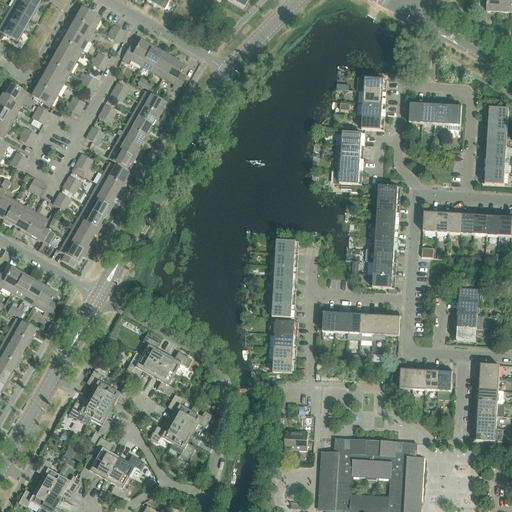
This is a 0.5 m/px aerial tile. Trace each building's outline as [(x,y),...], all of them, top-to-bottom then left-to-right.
[(37,10),(19,0),(15,0),(10,9),(29,20),(33,13),(35,14),(37,10)] [(19,0),(37,10),(40,6),(38,5),(40,0),(19,0)] [(146,0),(147,0),(146,1),(164,11),(169,0),(146,0)] [(229,0),(244,8),(248,0),(229,0)] [(487,0),(486,12),(500,13),(500,0),(487,0)] [(511,0),(500,0),(500,13),(511,13),(511,0)] [(75,15),(73,19),(95,31),(101,19),(82,8),(77,16),(75,15)] [(29,20),(10,9),(4,20),(23,31),(25,32),(27,28),(25,27),(29,20)] [(73,24),(69,31),(88,42),(95,31),(73,19),(71,23),(73,24)] [(23,31),(4,20),(0,26),(0,33),(16,42),(23,31)] [(107,38),(113,42),(120,30),(114,27),(107,38)] [(120,30),(113,42),(119,45),(125,33),(120,30)] [(88,42),(69,31),(65,38),(63,37),(61,41),(82,53),(88,42)] [(82,53),(61,41),(58,45),(60,46),(57,53),(76,64),(82,53)] [(130,61),(141,67),(152,48),(140,42),(134,53),(130,61)] [(141,67),(152,74),(164,52),(160,50),(158,52),(152,48),(141,67)] [(122,61),(128,64),(130,61),(134,53),(128,50),(122,61)] [(152,74),(163,80),(174,61),(167,57),(168,55),(164,52),(152,74)] [(76,64),(57,53),(53,60),(50,59),(48,63),(70,75),(76,64)] [(98,54),(95,60),(107,67),(110,61),(98,54)] [(107,67),(95,60),(92,66),(103,72),(107,67)] [(174,61),(163,80),(174,86),(179,78),(185,67),(174,61)] [(70,75),(48,63),(46,67),(48,68),(44,75),(63,86),(70,75)] [(38,81),(36,84),(57,97),(63,86),(44,75),(40,82),(38,81)] [(86,76),(82,82),(94,89),(97,83),(86,76)] [(174,86),(172,89),(178,92),(184,81),(179,78),(174,86)] [(138,85),(143,88),(147,82),(141,79),(138,85)] [(365,80),(364,93),(386,94),(387,81),(365,80)] [(94,89),(82,82),(79,88),(91,94),(94,89)] [(147,82),(143,88),(149,91),(152,86),(147,82)] [(3,95),(22,106),(28,95),(9,84),(3,95)] [(57,97),(36,84),(33,89),(36,90),(32,97),(51,108),(57,97)] [(117,84),(114,90),(126,97),(129,91),(117,84)] [(126,97),(114,90),(111,96),(122,102),(126,97)] [(145,92),(139,104),(160,116),(162,112),(160,111),(164,103),(145,92)] [(363,105),(385,107),(386,94),(364,93),(359,93),(358,104),(363,105)] [(3,95),(1,94),(0,95),(0,99),(0,108),(15,117),(22,106),(3,95)] [(73,98),(70,104),(82,111),(85,105),(73,98)] [(409,125),(422,125),(424,103),(411,102),(409,125)] [(422,125),(435,126),(436,104),(424,103),(422,125)] [(82,111),(70,104),(67,110),(78,116),(82,111)] [(132,115),(152,126),(155,119),(158,120),(160,116),(139,104),(132,115)] [(436,104),(435,126),(448,127),(449,105),(436,104)] [(363,105),(363,118),(385,119),(385,107),(363,105)] [(449,105),(448,127),(461,128),(462,106),(449,105)] [(105,106),(102,112),(113,119),(116,113),(105,106)] [(0,122),(9,128),(15,117),(0,108),(0,122)] [(38,108),(35,114),(46,120),(50,114),(38,108)] [(487,109),(486,122),(508,124),(509,110),(487,109)] [(113,119),(102,112),(98,118),(110,124),(113,119)] [(46,120),(35,114),(32,119),(43,126),(46,120)] [(152,126),(132,115),(126,126),(147,138),(150,134),(148,133),(152,126)] [(385,119),(363,118),(362,131),(384,132),(385,119)] [(9,128),(0,122),(0,138),(3,140),(9,128)] [(508,124),(486,122),(485,135),(507,136),(508,124)] [(147,138),(126,126),(120,137),(139,148),(143,141),(145,142),(147,138)] [(92,128),(89,134),(101,141),(104,135),(92,128)] [(26,130),(22,135),(34,142),(37,136),(26,130)] [(101,141),(89,134),(86,140),(97,146),(101,141)] [(343,134),(342,147),(364,148),(365,135),(343,134)] [(34,142),(22,135),(19,141),(31,148),(34,142)] [(485,135),(484,147),(506,149),(507,136),(485,135)] [(135,155),(139,148),(120,137),(114,148),(135,160),(137,156),(135,155)] [(8,146),(0,141),(0,156),(2,157),(8,146)] [(342,147),(341,159),(363,161),(364,148),(342,147)] [(484,147),(484,160),(506,161),(506,149),(484,147)] [(135,160),(114,148),(107,159),(126,170),(131,163),(133,164),(135,160)] [(17,154),(13,160),(25,166),(28,161),(17,154)] [(93,162),(81,156),(78,161),(90,168),(93,162)] [(340,172),(362,173),(363,161),(341,159),(340,172)] [(25,166),(13,160),(10,165),(21,172),(25,166)] [(505,174),(506,161),(484,160),(483,173),(505,174)] [(90,168),(78,161),(75,167),(86,174),(90,168)] [(109,164),(103,175),(124,187),(126,183),(124,182),(128,175),(109,164)] [(340,172),(334,172),(334,185),(362,186),(362,173),(340,172)] [(483,173),(482,186),(504,187),(505,174),(483,173)] [(103,175),(96,186),(116,197),(119,190),(121,191),(124,187),(103,175)] [(69,177),(66,183),(77,190),(80,184),(69,177)] [(1,186),(7,189),(10,184),(4,180),(1,186)] [(28,191),(33,194),(40,183),(34,180),(28,191)] [(40,183),(33,194),(39,198),(46,186),(40,183)] [(77,190),(66,183),(62,189),(74,196),(77,190)] [(90,197),(111,209),(114,205),(112,204),(116,197),(96,186),(90,197)] [(379,187),(378,201),(400,202),(401,189),(379,187)] [(56,200),(68,206),(71,201),(60,194),(56,200)] [(0,218),(4,221),(15,202),(4,196),(3,195),(0,201),(0,218)] [(109,213),(111,209),(90,197),(84,208),(103,218),(107,212),(109,213)] [(68,206),(56,200),(53,206),(65,212),(68,206)] [(399,214),(400,202),(378,201),(377,213),(399,214)] [(8,223),(15,227),(26,208),(15,202),(4,221),(3,223),(7,225),(8,223)] [(21,233),(25,236),(37,214),(26,208),(15,227),(22,231),(21,233)] [(103,219),(84,208),(78,219),(99,231),(101,227),(99,226),(103,219)] [(436,234),(438,212),(425,211),(423,233),(436,234)] [(436,234),(449,235),(450,213),(438,212),(436,234)] [(399,227),(399,214),(377,213),(376,226),(399,227)] [(449,235),(461,236),(463,214),(450,213),(449,235)] [(37,214),(25,236),(29,238),(30,236),(37,240),(44,228),(48,221),(37,214)] [(461,236),(474,236),(475,214),(463,214),(461,236)] [(474,236),(487,237),(488,215),(475,214),(474,236)] [(488,215),(487,237),(499,238),(501,216),(488,215)] [(511,216),(501,216),(499,238),(511,238),(511,233),(511,216)] [(99,231),(78,219),(71,230),(91,241),(95,234),(97,235),(99,231)] [(50,226),(56,229),(59,223),(53,220),(50,226)] [(376,226),(376,238),(398,240),(399,227),(376,226)] [(44,228),(37,240),(43,243),(49,232),(44,228)] [(71,230),(65,241),(86,253),(89,249),(87,248),(91,241),(71,230)] [(376,238),(375,251),(397,252),(398,240),(376,238)] [(86,253),(65,241),(59,252),(65,256),(76,262),(78,263),(82,256),(84,257),(86,253)] [(277,242),(276,255),(298,257),(299,243),(277,242)] [(397,252),(375,251),(374,263),(396,265),(397,252)] [(276,255),(275,268),(297,269),(298,257),(276,255)] [(76,262),(65,256),(61,261),(73,268),(76,262)] [(374,263),(373,276),(396,277),(396,265),(374,263)] [(275,268),(275,280),(297,282),(297,269),(275,268)] [(1,288),(12,295),(23,275),(11,269),(5,280),(1,288)] [(12,295),(23,301),(35,280),(31,277),(29,279),(23,275),(12,295)] [(396,277),(373,276),(373,289),(395,290),(396,277)] [(23,301),(33,307),(44,288),(37,284),(39,282),(35,280),(23,301)] [(275,280),(274,293),(296,294),(297,282),(275,280)] [(33,307),(45,313),(50,305),(56,294),(44,288),(33,307)] [(457,291),(456,304),(478,305),(479,292),(457,291)] [(274,293),(273,306),(295,307),(296,294),(274,293)] [(478,305),(456,304),(455,317),(477,318),(478,305)] [(45,313),(43,316),(49,319),(55,308),(50,305),(45,313)] [(295,307),(273,306),(272,319),(294,320),(295,307)] [(8,312),(14,315),(17,310),(11,307),(8,312)] [(17,310),(14,315),(20,319),(23,313),(17,310)] [(323,333),(336,334),(337,312),(324,311),(323,333)] [(336,334),(348,335),(350,313),(337,312),(336,334)] [(350,313),(348,335),(348,341),(360,342),(362,314),(350,313)] [(360,342),(373,342),(373,336),(375,314),(362,314),(360,342)] [(373,336),(386,337),(387,315),(375,314),(373,336)] [(387,315),(386,337),(399,338),(400,316),(387,315)] [(455,329),(477,330),(483,331),(483,318),(477,318),(455,317),(455,329)] [(16,320),(9,331),(31,343),(33,339),(31,338),(35,331),(16,320)] [(276,323),(275,336),(297,337),(298,324),(276,323)] [(477,330),(455,329),(454,342),(476,344),(477,330)] [(3,342),(22,353),(26,346),(28,347),(31,343),(9,331),(3,342)] [(147,346),(141,357),(158,366),(164,355),(155,350),(159,342),(146,335),(142,343),(147,346)] [(275,336),(274,349),(296,350),(297,337),(275,336)] [(3,342),(0,347),(0,355),(18,365),(20,361),(18,360),(22,353),(3,342)] [(274,349),(274,361),(296,362),(296,350),(274,349)] [(164,355),(158,366),(174,376),(180,365),(186,368),(190,360),(178,353),(174,360),(164,355)] [(0,369),(10,375),(14,368),(16,369),(18,365),(0,355),(0,369)] [(142,373),(151,378),(158,366),(141,357),(135,368),(129,365),(125,373),(138,380),(142,373)] [(296,362),(274,361),(273,374),(295,376),(296,362)] [(158,366),(151,378),(161,383),(157,390),(169,398),(174,390),(168,387),(174,376),(158,366)] [(478,366),(477,379),(499,380),(500,367),(478,366)] [(400,390),(413,391),(414,369),(401,368),(400,390)] [(10,375),(0,369),(0,384),(6,387),(8,383),(6,382),(10,375)] [(427,370),(414,369),(413,391),(426,392),(427,370)] [(426,392),(438,392),(439,370),(427,370),(426,392)] [(439,370),(438,392),(451,393),(452,371),(439,370)] [(93,389),(88,398),(100,405),(109,388),(98,382),(101,376),(93,372),(86,385),(93,389)] [(476,391),(498,393),(499,380),(477,379),(476,391)] [(109,388),(100,405),(111,411),(116,402),(124,406),(131,393),(123,389),(120,394),(109,388)] [(476,391),(476,404),(498,405),(498,393),(476,391)] [(175,413),(169,422),(181,429),(190,412),(179,406),(182,400),(175,396),(167,409),(175,413)] [(68,416),(87,427),(90,421),(99,405),(88,398),(83,408),(75,404),(68,416)] [(475,416),(497,418),(504,418),(505,406),(498,405),(476,404),(475,416)] [(100,405),(90,421),(101,427),(98,433),(106,437),(113,425),(106,421),(111,411),(100,405)] [(181,429),(192,435),(198,426),(205,430),(212,417),(204,413),(201,418),(190,412),(181,429)] [(496,430),(497,418),(475,416),(474,429),(496,430)] [(161,439),(171,445),(181,429),(169,422),(164,432),(157,428),(150,440),(157,445),(161,439)] [(181,429),(171,445),(182,451),(179,457),(187,461),(194,449),(187,445),(192,435),(181,429)] [(474,429),(473,442),(495,443),(496,430),(474,429)] [(284,452),(296,452),(297,433),(285,432),(284,452)] [(297,433),(296,452),(307,453),(308,433),(297,433)] [(100,439),(96,447),(101,450),(95,461),(112,470),(118,458),(109,453),(113,446),(100,439)] [(420,489),(423,482),(421,474),(423,468),(421,460),(416,459),(416,454),(417,445),(398,444),(349,441),(335,440),(334,455),(324,454),(321,461),(323,470),(320,476),(322,483),(319,490),(321,497),(318,505),(320,511),(420,511),(421,511),(419,503),(422,496),(420,489)] [(118,458),(112,470),(128,479),(134,468),(140,472),(144,464),(132,457),(128,464),(118,458)] [(43,477),(38,486),(49,493),(59,477),(48,470),(51,465),(43,460),(36,473),(43,477)] [(96,476),(105,481),(112,470),(95,461),(89,471),(83,468),(79,476),(91,483),(96,476)] [(112,470),(105,481),(114,487),(110,494),(123,501),(127,493),(122,490),(128,479),(112,470)] [(59,477),(49,493),(61,500),(66,490),(73,494),(81,482),(73,477),(69,483),(59,477)] [(29,503),(40,509),(49,493),(38,486),(32,496),(25,492),(18,504),(26,509),(29,503)] [(49,493),(40,509),(38,511),(60,511),(55,509),(61,500),(49,493)]
